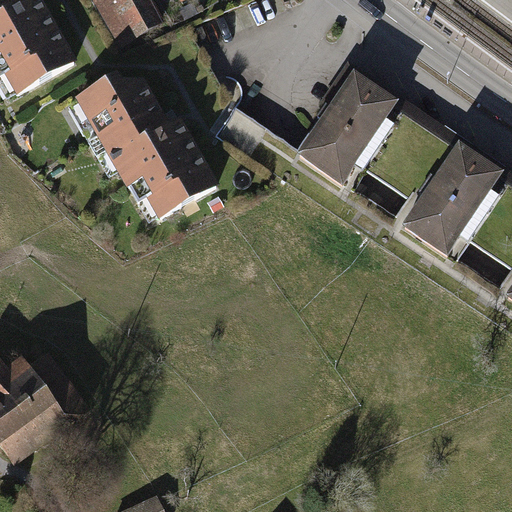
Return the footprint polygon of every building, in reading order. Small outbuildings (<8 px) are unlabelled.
[(0,0),(0,62),(0,63),(21,100),(82,66),(42,0),(37,0),(31,5),(28,0),(0,0)] [(92,0),(120,49),(166,24),(152,0),(92,0)] [(511,175),(348,66),(340,78),(349,84),(297,160),(341,191),(357,171),(419,209),(405,232),(448,263),(464,240),(511,272),(511,297),(508,302),(511,304),(511,175)] [(123,78),(79,102),(130,192),(142,186),(163,223),(224,191),(185,122),(174,128),(147,83),(127,86),(123,78)] [(0,437),(15,458),(83,409),(48,361),(30,374),(23,364),(9,374),(0,361),(0,437)] [(164,511),(160,501),(133,511),(164,511)]
